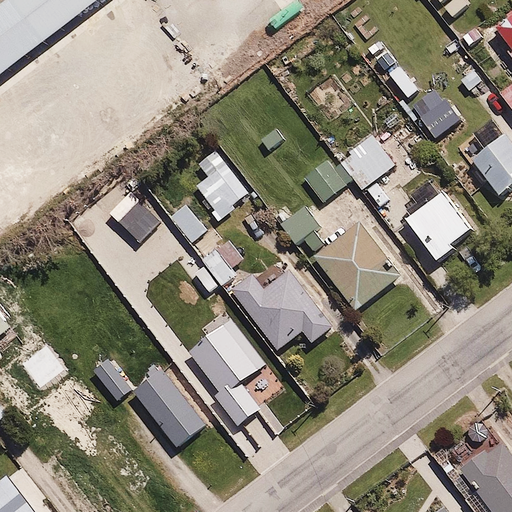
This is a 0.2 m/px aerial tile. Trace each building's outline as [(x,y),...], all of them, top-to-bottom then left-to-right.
[(0,92),(118,0),(35,0),(0,28),(0,92)] [(295,0),(292,0),(269,21),(280,33),(305,11),(295,0)] [(511,23),(500,32),(511,48),(511,23)] [(502,43),(490,25),(479,32),(491,50),(502,43)] [(487,73),(476,72),(463,83),(472,95),(492,79),(487,73)] [(511,86),(502,94),(511,107),(511,86)] [(282,129),(263,142),(272,156),(291,143),(282,129)] [(344,163),(366,192),(402,164),(380,135),(344,163)] [(511,138),(511,136),(475,162),(505,202),(511,196),(511,138)] [(242,210),(240,208),(254,196),(220,154),(203,168),(209,176),(196,186),(217,210),(213,213),(223,226),(242,210)] [(335,158),(306,182),(326,207),(355,183),(335,158)] [(450,199),(446,193),(407,223),(441,267),(458,254),(458,246),(480,230),(454,196),(450,199)] [(313,251),(327,243),(308,212),(297,219),(288,205),(275,213),(297,250),(308,244),(313,251)] [(223,244),(231,240),(218,222),(202,222),(191,207),(173,219),(225,291),(242,278),(237,272),(248,264),(233,243),(225,248),(223,244)] [(364,226),(319,260),(360,314),(405,280),(364,226)] [(237,294),(282,356),(307,338),(315,350),(341,331),(287,257),(237,294)] [(94,373),(121,406),(135,395),(182,452),(213,426),(162,366),(137,387),(113,357),(94,373)] [(0,400),(0,430),(14,420),(0,400)] [(497,511),(511,511),(511,448),(506,440),(466,469),(497,511)] [(0,488),(0,511),(38,511),(12,479),(0,488)]
